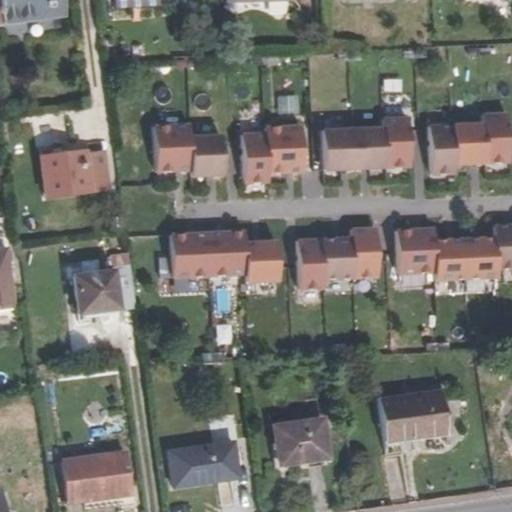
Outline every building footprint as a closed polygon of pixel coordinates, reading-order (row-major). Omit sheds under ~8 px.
[(0,0),(0,22),(63,14),(61,0),(0,0)] [(109,0),(110,12),(154,9),(153,0),(109,0)] [(478,124),(423,126),(425,174),(450,173),(450,165),(505,163),(503,114),(478,115),(478,124)] [(317,133),(319,173),(406,168),(403,120),(379,121),(379,129),(317,133)] [(150,130),(152,174),(188,173),(188,179),(219,178),(217,138),(186,140),(185,129),(150,130)] [(264,177),(299,175),(296,130),(261,132),(261,138),(237,139),(240,187),(265,186),(264,177)] [(82,154),(39,160),(44,199),(87,194),(87,191),(105,188),(101,157),(82,159),(82,154)] [(394,232),(396,275),(433,273),(434,280),(493,277),(493,270),(511,268),(511,225),(490,227),(491,239),(430,242),(429,230),(394,232)] [(349,241),(294,244),(297,292),(322,291),(321,281),(376,278),(373,231),(348,232),(349,241)] [(169,236),(170,278),(242,276),(243,285),(276,284),(275,245),(242,246),(242,234),(169,236)] [(0,302),(13,301),(5,241),(0,241),(0,302)] [(76,315),(117,310),(133,308),(126,255),(110,257),(112,271),(71,277),(76,315)] [(118,315),(117,310),(76,315),(77,321),(118,315)] [(438,398),(373,407),(384,469),(399,466),(396,451),(445,443),(438,398)] [(280,474),(328,467),(322,429),(274,436),(277,453),(280,474)] [(238,479),(233,445),(171,454),(176,488),(238,479)] [(125,451),(58,461),(64,501),(80,499),(81,507),(132,501),(125,451)] [(280,474),(277,453),(270,454),(275,482),(329,474),(328,467),(280,474)]
